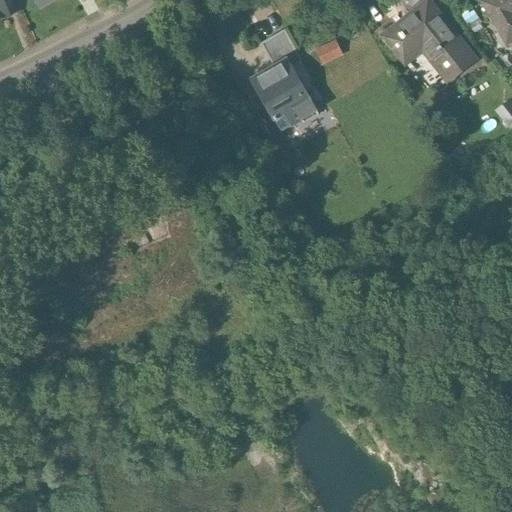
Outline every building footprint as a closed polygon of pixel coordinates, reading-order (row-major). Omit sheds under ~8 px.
[(0,0),(0,19),(9,16),(3,0),(0,0)] [(511,0),(482,0),(507,43),(511,39),(511,0)] [(477,62),(429,1),(381,38),(403,66),(424,49),(450,83),(477,62)] [(261,44),(276,74),(291,66),(301,61),(285,32),(261,44)] [(342,52),(336,40),(318,49),(324,61),(342,52)] [(316,115),(291,66),(276,74),(255,85),(281,133),(316,115)]
